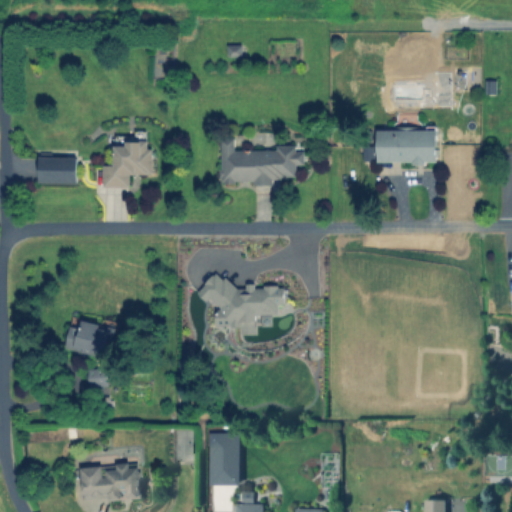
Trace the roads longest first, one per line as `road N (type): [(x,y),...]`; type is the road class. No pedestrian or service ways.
road 1 (residential): [(511,222),(35,226),(5,234)]
road 2 (residential): [(25,511),(0,432),(1,36)]
